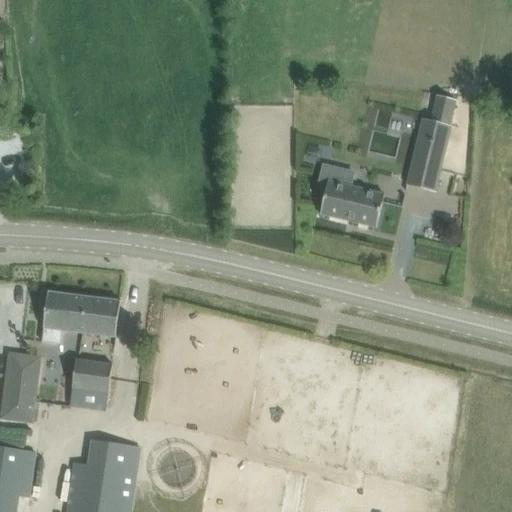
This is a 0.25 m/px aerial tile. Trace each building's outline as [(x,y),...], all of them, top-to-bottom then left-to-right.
[(406,186),(434,193),(450,127),(422,120),(406,186)] [(326,189),(320,214),(376,228),(384,195),(350,186),(353,173),(324,166),(318,187),(326,189)] [(44,329),(42,342),(61,344),(63,331),(116,338),(120,302),(49,293),(44,329)] [(7,352),(0,419),(32,422),(33,410),(38,411),(39,405),(34,404),(39,356),(7,352)] [(77,360),(73,390),(71,408),(107,412),(113,365),(77,360)] [(130,511),(141,446),(91,439),(87,464),(73,462),(65,511),(130,511)] [(0,511),(27,511),(36,452),(0,446),(0,511)]
